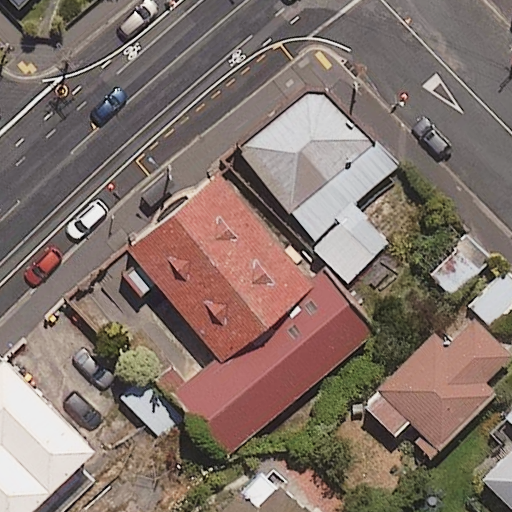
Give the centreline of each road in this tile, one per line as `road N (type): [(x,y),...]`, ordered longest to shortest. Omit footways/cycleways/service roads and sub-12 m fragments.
road 1 (secondary): [(251,0),(39,179)]
road 2 (residential): [(511,129),(383,0)]
